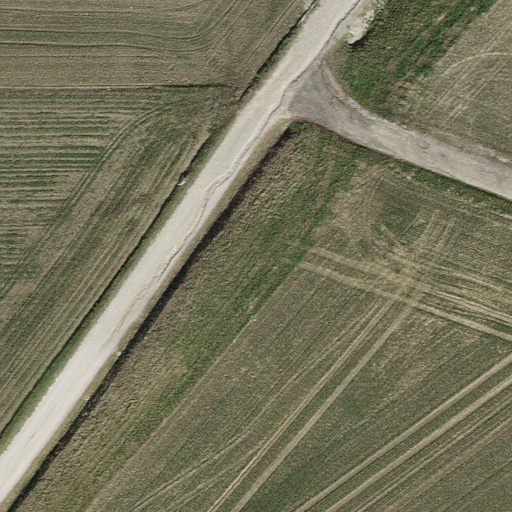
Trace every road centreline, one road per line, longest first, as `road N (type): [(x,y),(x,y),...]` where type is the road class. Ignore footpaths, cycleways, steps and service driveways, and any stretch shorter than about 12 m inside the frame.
road 1 (track): [(358,0),(0,487)]
road 2 (track): [(511,184),(283,95)]
